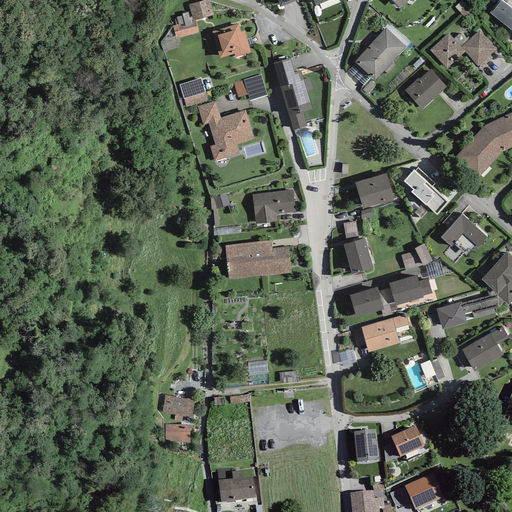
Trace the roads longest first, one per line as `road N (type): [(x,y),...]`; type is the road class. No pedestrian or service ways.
road 1 (residential): [(347,511),(322,222),(337,79)]
road 2 (residential): [(511,231),(337,79)]
